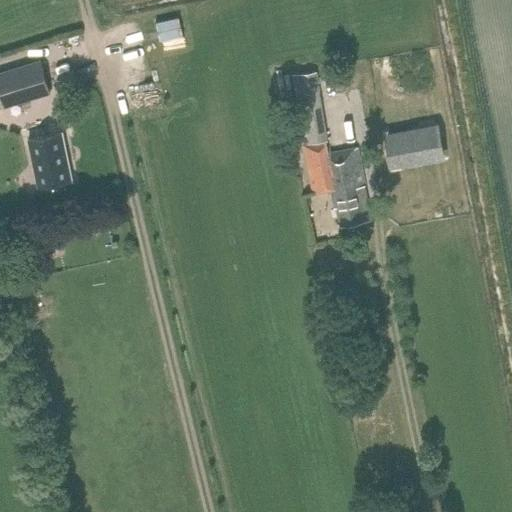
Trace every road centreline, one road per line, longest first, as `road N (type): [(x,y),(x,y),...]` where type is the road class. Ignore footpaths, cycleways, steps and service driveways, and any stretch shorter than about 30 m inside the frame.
road 1 (unknown): [(205,511),(82,0)]
road 2 (track): [(432,511),(377,217)]
